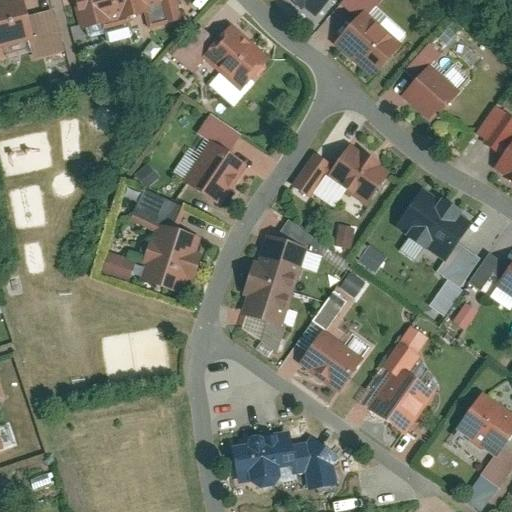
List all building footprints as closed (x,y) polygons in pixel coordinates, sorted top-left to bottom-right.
[(0,0),(0,48),(36,38),(30,16),(25,0),(0,0)] [(77,0),(86,28),(119,18),(113,0),(77,0)] [(113,0),(119,18),(155,8),(152,0),(113,0)] [(181,0),(152,0),(155,8),(160,25),(186,17),(181,0)] [(302,0),(322,16),(335,0),(302,0)] [(348,0),(343,6),(361,21),(370,11),(379,0),(348,0)] [(59,8),(30,16),(36,38),(42,59),(71,51),(59,8)] [(340,47),(376,77),(406,42),(370,11),(361,21),(340,47)] [(208,57),(222,41),(200,22),(173,52),(195,71),(208,57)] [(245,90),(275,57),(237,24),(222,41),(208,57),(245,90)] [(408,71),(420,81),(434,65),(445,52),(432,42),(408,71)] [(405,99),(435,124),(464,90),(434,65),(420,81),(405,99)] [(478,138),(507,157),(511,149),(511,111),(501,104),(478,138)] [(212,142),(233,155),(247,133),(212,112),(199,134),(212,142)] [(186,184),(224,207),(250,165),(233,155),(212,142),(186,184)] [(329,178),(373,207),(397,171),(352,143),(337,166),(329,178)] [(498,171),(511,179),(511,149),(507,157),(498,171)] [(329,178),(337,166),(315,152),(295,184),(317,198),(329,178)] [(262,153),(252,172),(268,181),(279,161),(262,153)] [(399,228),(449,260),(461,241),(475,219),(426,187),(399,228)] [(163,224),(177,228),(185,204),(146,191),(138,216),(163,224)] [(145,281),(185,294),(203,237),(177,228),(163,224),(145,281)] [(245,315),(291,327),(311,248),(266,236),(245,315)] [(485,257),(461,241),(449,260),(440,274),(464,289),(470,280),(485,257)] [(366,247),(358,265),(377,273),(384,255),(366,247)] [(485,257),(470,280),(485,290),(506,259),(490,249),(485,257)] [(105,272),(133,281),(139,261),(112,252),(105,272)] [(511,269),(501,286),(511,293),(511,269)] [(356,299),(366,283),(348,272),(338,288),(356,299)] [(317,323),(329,331),(350,301),(337,293),(317,323)] [(458,321),(469,328),(481,310),(469,302),(458,321)] [(305,367),(343,393),(368,357),(329,331),(305,367)] [(386,370),(396,377),(403,366),(415,349),(405,342),(386,370)] [(374,410),(410,434),(439,390),(403,366),(396,377),(374,410)] [(458,432),(497,458),(505,447),(511,436),(511,409),(485,392),(458,432)] [(235,445),(244,485),(256,482),(266,489),(278,487),(285,478),(283,468),(296,466),(298,476),(309,474),(313,492),(341,487),(336,464),(343,456),(315,435),(309,440),(284,445),(282,436),(268,439),(262,436),(256,437),(252,441),(235,445)] [(511,483),(511,451),(505,447),(497,458),(486,475),(508,490),(511,483)]
